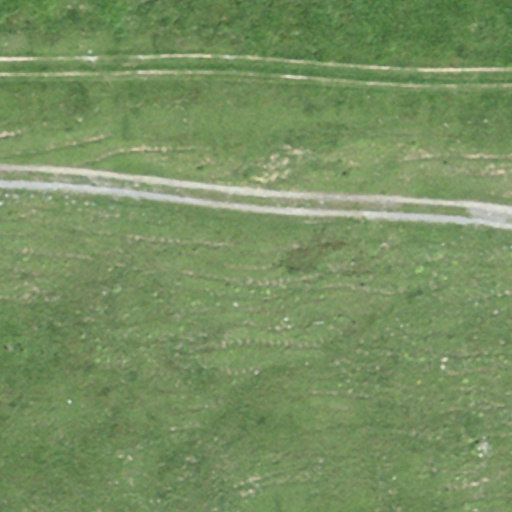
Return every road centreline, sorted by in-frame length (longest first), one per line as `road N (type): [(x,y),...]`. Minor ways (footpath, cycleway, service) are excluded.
road 1 (track): [(511,219),(0,175)]
road 2 (track): [(0,64),(511,78)]
